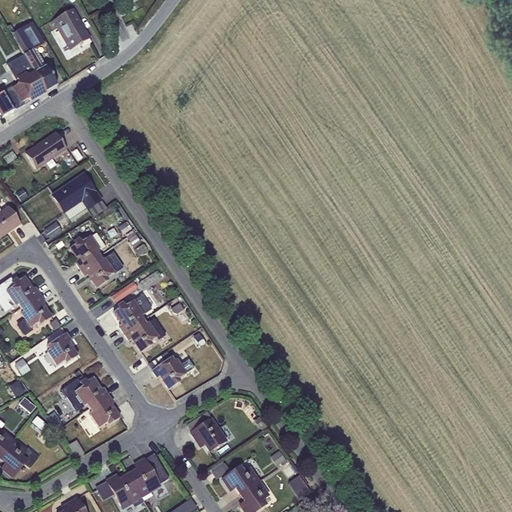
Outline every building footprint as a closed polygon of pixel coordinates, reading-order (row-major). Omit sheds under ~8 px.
[(72,10),(49,23),(53,31),(58,29),(70,51),(78,46),(80,49),(91,43),(72,10)] [(24,56),(45,94),(56,87),(34,49),(43,44),(31,24),(14,33),(11,35),(24,56)] [(17,85),(2,94),(13,112),(24,106),(22,103),(32,97),(34,96),(35,99),(45,94),(24,56),(6,66),(17,85)] [(0,116),(1,119),(13,112),(2,94),(0,94),(0,116)] [(54,134),(23,154),(35,172),(66,152),(54,134)] [(11,152),(3,158),(7,164),(16,159),(11,152)] [(88,211),(100,201),(83,175),(51,196),(63,214),(69,220),(85,209),(86,212),(88,211)] [(23,190),(15,195),(20,202),(28,197),(23,190)] [(100,201),(88,211),(93,217),(106,209),(100,201)] [(0,238),(19,225),(7,207),(0,212),(0,211),(0,238)] [(126,223),(118,228),(122,235),(131,230),(126,223)] [(55,224),(44,231),(49,240),(61,232),(55,224)] [(95,234),(89,238),(98,252),(105,248),(95,234)] [(136,236),(127,241),(132,249),(141,244),(136,236)] [(98,252),(89,238),(81,243),(78,240),(73,243),(75,246),(69,250),(72,255),(73,254),(78,261),(74,263),(79,271),(98,258),(96,254),(98,252)] [(98,258),(79,271),(84,278),(88,276),(91,280),(90,281),(96,290),(107,282),(105,279),(113,274),(114,275),(123,269),(113,253),(101,261),(98,258)] [(17,283),(21,280),(13,270),(0,279),(0,287),(9,281),(11,284),(16,280),(17,283)] [(156,272),(138,284),(142,290),(161,278),(156,272)] [(9,281),(0,287),(0,305),(6,314),(17,306),(19,309),(39,296),(34,289),(30,291),(26,284),(27,284),(23,279),(21,280),(17,283),(16,280),(11,284),(9,281)] [(132,283),(110,298),(115,304),(136,289),(132,283)] [(39,296),(19,309),(22,313),(19,315),(23,321),(15,326),(23,337),(32,331),(30,329),(37,324),(39,327),(50,318),(45,310),(44,311),(40,306),(44,303),(39,296)] [(123,335),(142,322),(139,318),(151,310),(141,296),(124,308),(122,304),(117,307),(118,310),(112,314),(116,319),(117,318),(121,325),(118,328),(123,335)] [(179,304),(170,310),(173,314),(176,315),(183,311),(179,304)] [(55,320),(49,324),(54,332),(60,327),(55,320)] [(142,322),(123,335),(128,342),(131,340),(135,344),(134,345),(140,354),(151,346),(149,344),(157,338),(158,341),(165,336),(153,320),(144,326),(142,322)] [(65,334),(45,348),(48,352),(46,353),(55,368),(63,362),(65,365),(77,357),(71,348),(70,349),(67,344),(70,342),(65,334)] [(198,334),(192,338),(199,348),(205,344),(198,334)] [(151,372),(170,359),(166,353),(147,365),(151,372)] [(170,359),(151,372),(156,379),(160,377),(163,382),(162,382),(168,391),(179,383),(177,381),(193,369),(187,361),(179,367),(175,361),(173,363),(170,359)] [(22,360),(14,365),(21,377),(30,372),(22,360)] [(88,410),(107,397),(102,390),(99,392),(94,385),(95,384),(91,379),(86,383),(84,381),(79,384),(77,380),(60,391),(75,413),(86,406),(88,410)] [(18,382),(8,387),(15,399),(24,393),(18,382)] [(107,397),(88,410),(90,414),(88,415),(98,429),(106,424),(108,427),(119,419),(113,410),(112,411),(109,406),(112,404),(107,397)] [(24,399),(18,405),(30,415),(35,408),(24,399)] [(191,433),(210,420),(206,413),(186,427),(191,433)] [(58,415),(50,420),(57,430),(65,424),(58,415)] [(36,417),(30,424),(41,432),(46,426),(36,417)] [(259,418),(253,422),(258,429),(259,428),(262,432),(266,428),(259,418)] [(210,420),(191,433),(190,434),(198,447),(202,445),(208,453),(225,442),(210,420)] [(0,456),(14,441),(0,429),(0,456)] [(14,441),(0,456),(0,461),(4,465),(1,469),(12,479),(25,462),(31,467),(38,459),(27,449),(26,450),(14,441)] [(76,442),(67,446),(74,459),(83,455),(76,442)] [(278,452),(269,458),(277,470),(288,462),(286,460),(285,461),(278,452)] [(136,470),(127,476),(141,499),(142,502),(151,497),(150,494),(161,488),(159,486),(168,480),(153,455),(133,466),(136,470)] [(212,474),(224,465),(222,462),(209,471),(212,474)] [(224,465),(212,474),(216,480),(229,471),(224,465)] [(239,496),(259,482),(249,468),(242,472),(240,467),(221,480),(229,492),(234,489),(239,496)] [(141,499),(127,476),(118,481),(115,476),(105,482),(113,496),(121,511),(131,505),(141,499)] [(296,478),(287,484),(299,501),(310,494),(302,484),(300,485),(296,478)] [(105,482),(94,489),(102,502),(113,496),(105,482)] [(259,482),(239,496),(244,503),(239,506),(242,511),(256,511),(265,506),(261,501),(269,497),(259,482)] [(141,499),(131,505),(134,508),(143,503),(142,502),(141,499)] [(64,511),(63,511),(82,511),(76,500),(62,508),(64,511)] [(189,501),(172,511),(190,511),(195,509),(189,501)]
